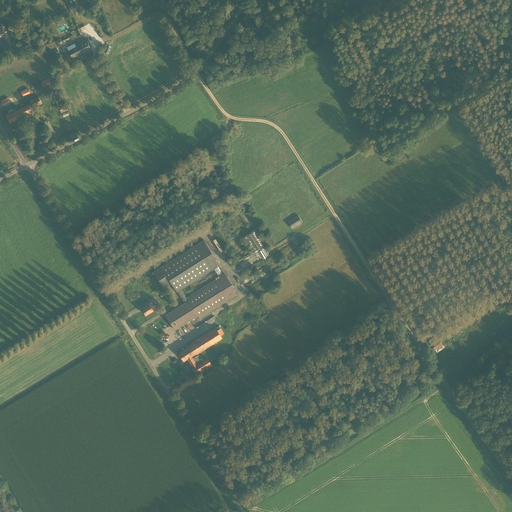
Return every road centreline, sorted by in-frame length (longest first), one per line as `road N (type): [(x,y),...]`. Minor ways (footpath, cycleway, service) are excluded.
road 1 (track): [(441,377),(278,129),(226,116),(165,12)]
road 2 (unclassified): [(242,511),(22,166)]
road 3 (unclassified): [(22,166),(195,74),(245,0)]
road 4 (track): [(511,480),(441,377)]
